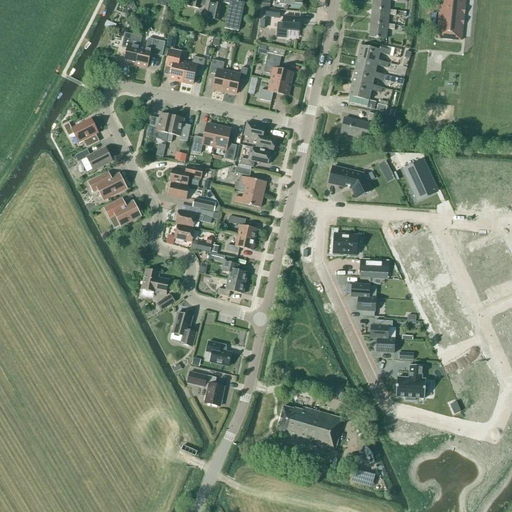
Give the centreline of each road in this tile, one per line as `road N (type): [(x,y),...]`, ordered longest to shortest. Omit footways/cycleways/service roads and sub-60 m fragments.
road 1 (residential): [(307,128),(130,87),(110,91),(104,105),(155,211),(155,245),(188,262),(188,296),(262,321)]
road 2 (residential): [(322,210),(319,265),(381,400),(401,421)]
road 3 (tertiary): [(195,511),(243,403),(262,321)]
road 4 (residential): [(322,210),(445,219),(462,230)]
road 5 (tertiary): [(307,128),(333,0)]
